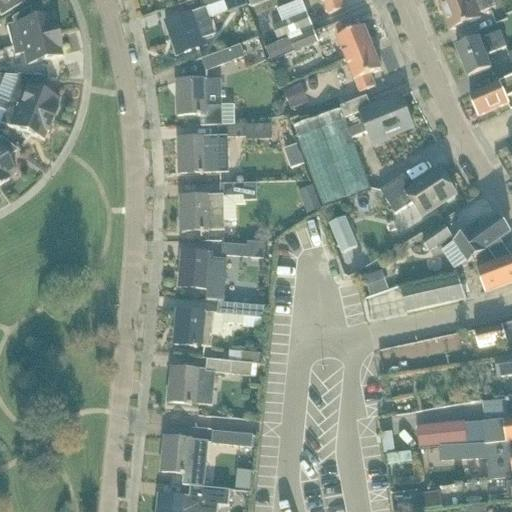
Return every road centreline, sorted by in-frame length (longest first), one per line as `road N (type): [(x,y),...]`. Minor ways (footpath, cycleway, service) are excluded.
road 1 (residential): [(112,511),(137,197),(125,69),(103,0)]
road 2 (unclassified): [(511,211),(464,144),(405,0)]
